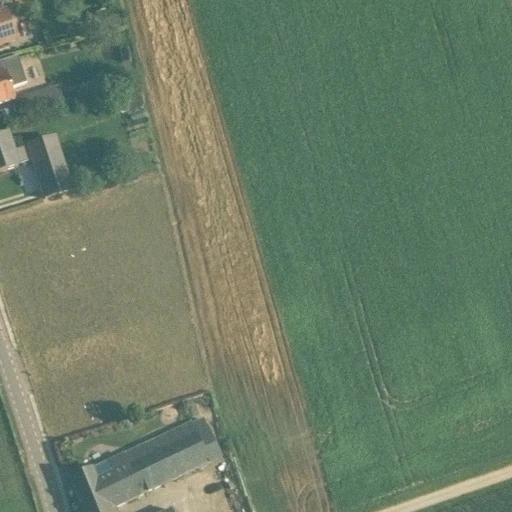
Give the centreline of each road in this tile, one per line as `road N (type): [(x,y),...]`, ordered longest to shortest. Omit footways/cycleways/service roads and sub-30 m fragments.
road 1 (unclassified): [(51,511),(0,348)]
road 2 (track): [(396,511),(511,471)]
